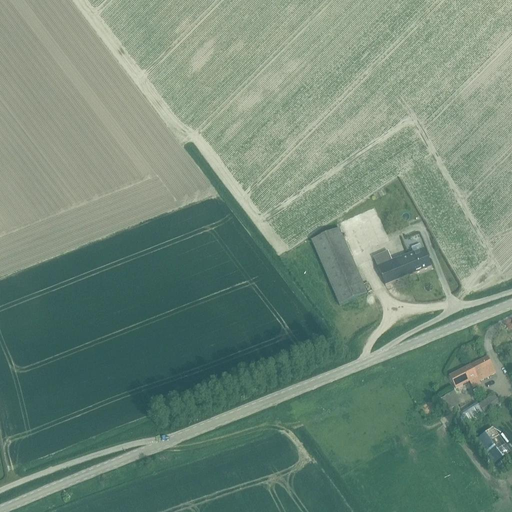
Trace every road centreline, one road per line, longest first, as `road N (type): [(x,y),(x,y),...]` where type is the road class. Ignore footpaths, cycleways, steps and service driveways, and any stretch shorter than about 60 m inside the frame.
road 1 (tertiary): [(170,441),(380,356)]
road 2 (tertiary): [(0,510),(170,441)]
road 3 (unclassified): [(0,489),(144,439),(170,441)]
road 4 (unclassified): [(380,356),(456,306),(511,291)]
road 5 (tertiary): [(380,356),(511,303)]
